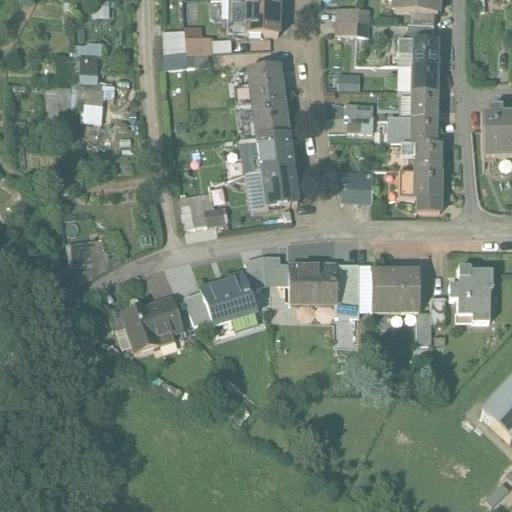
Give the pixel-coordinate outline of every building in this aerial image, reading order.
[(392,0),(392,16),(410,17),(432,18),(435,18),(435,0),(392,0)] [(245,5),(227,5),(226,41),(244,41),(275,42),(275,6),(245,5)] [(357,15),(335,14),(334,27),(356,28),(357,15)] [(367,16),(357,15),(356,28),(366,28),(367,16)] [(432,18),(410,17),(409,30),(432,31),(432,18)] [(355,42),(356,28),(334,27),(334,41),(355,42)] [(366,28),(356,28),(355,42),(365,42),(366,28)] [(409,30),(406,30),(405,44),(431,45),(432,31),(409,30)] [(183,37),(161,39),(162,62),(184,61),(183,37)] [(405,44),(398,44),(397,56),(411,56),(411,71),(437,71),(437,45),(431,45),(405,44)] [(208,48),(184,49),(184,61),(205,61),(208,60),(208,48)] [(76,89),(96,90),(97,61),(77,61),(76,89)] [(184,61),(162,62),(163,77),(185,75),(184,61)] [(205,61),(184,61),(185,75),(206,74),(205,61)] [(45,63),(46,82),(74,81),(74,62),(45,63)] [(437,71),(411,71),(411,97),(436,97),(437,71)] [(277,72),(246,76),(250,111),(281,106),(277,72)] [(342,80),(342,91),(359,90),(358,80),(342,80)] [(80,96),(80,129),(101,129),(101,96),(80,96)] [(436,97),(411,97),(410,123),(436,124),(436,97)] [(281,106),(250,111),(255,145),(286,141),(281,106)] [(344,110),(343,122),(348,122),(371,124),(371,112),(344,110)] [(499,111),(490,112),(490,119),(481,119),(482,160),(511,159),(511,121),(511,118),(499,119),(499,111)] [(348,122),(347,137),(370,138),(371,124),(348,122)] [(436,124),(410,123),(389,123),(389,149),(400,149),(436,149),(436,124)] [(286,141),(255,145),(259,179),(290,175),(286,141)] [(436,149),(400,149),(399,163),(414,164),(414,175),(438,176),(439,149),(436,149)] [(290,175),(259,179),(264,214),(295,210),(290,175)] [(414,175),(397,175),(397,202),(415,202),(438,203),(438,176),(414,175)] [(370,178),(333,177),(339,207),(370,208),(370,178)] [(228,218),(223,191),(207,194),(209,204),(213,221),(222,219),(228,218)] [(438,203),(415,202),(415,217),(438,218),(438,203)] [(209,204),(178,210),(183,239),(214,234),(213,221),(209,204)] [(222,219),(213,221),(214,234),(224,232),(222,219)] [(98,249),(64,254),(68,282),(102,277),(98,249)] [(264,292),(262,266),(244,271),(246,281),(240,283),(246,297),(264,292)] [(277,292),(277,266),(262,266),(264,292),(277,292)] [(334,272),(287,273),(288,313),(334,312),(334,272)] [(490,295),(490,276),(468,276),(468,272),(456,272),(457,290),(447,291),(448,306),(455,306),(456,321),(470,321),(470,328),(488,328),(488,295),(490,295)] [(417,277),(369,277),(370,314),(398,313),(398,318),(416,318),(417,318),(417,277)] [(240,283),(227,288),(228,289),(199,299),(212,335),(229,329),(228,326),(252,317),(246,297),(240,283)] [(443,302),(430,302),(430,318),(430,330),(443,330),(443,302)] [(170,309),(143,318),(143,316),(120,324),(119,324),(124,340),(133,364),(156,356),(154,348),(180,339),(170,309)] [(118,316),(103,321),(111,344),(124,340),(119,324),(120,324),(118,316)] [(430,330),(430,318),(417,318),(416,318),(416,350),(430,350),(430,330)] [(75,340),(88,357),(103,344),(90,328),(75,340)] [(511,385),(479,419),(508,447),(511,443),(511,385)] [(511,511),(511,473),(482,502),(491,511),(511,511)]
